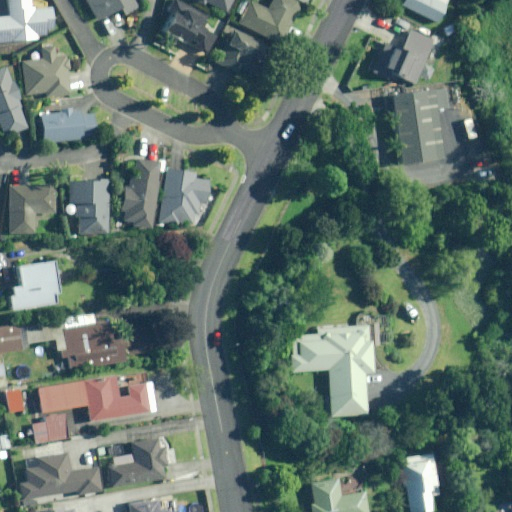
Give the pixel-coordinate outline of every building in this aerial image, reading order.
[(53,6),(30,7),(29,0),(7,0),(8,16),(0,15),(0,40),(38,39),(38,35),(46,35),(46,29),(54,28),(53,6)] [(85,0),(97,20),(120,8),(123,14),(136,7),(132,0),(85,0)] [(170,13),(161,28),(205,52),(216,32),(203,25),(208,16),(180,0),(170,0),(165,10),(170,13)] [(202,0),(226,12),(231,0),(202,0)] [(270,0),(267,8),(251,0),(248,0),(238,21),(281,43),(301,3),(295,0),(270,0)] [(437,22),(446,0),(401,0),(399,4),(437,22)] [(385,43),(372,71),(380,74),(384,67),(414,81),(423,61),(437,67),(444,52),(430,46),(433,40),(423,35),(427,27),(415,22),(402,50),(385,43)] [(233,29),(217,62),(236,72),(238,68),(256,76),(270,47),(233,29)] [(40,47),(40,51),(31,52),(31,60),(22,60),(24,93),(45,92),(46,96),(70,95),(68,54),(53,55),(53,46),(40,47)] [(0,126),(4,136),(26,127),(18,107),(20,107),(16,98),(19,97),(13,80),(10,81),(4,66),(0,67),(0,126)] [(448,107),(446,87),(392,94),(400,163),(442,158),(436,109),(448,107)] [(70,108),(61,109),(61,112),(41,113),(42,141),(95,139),(94,112),(80,113),(80,111),(70,111),(70,108)] [(159,160),(135,158),(134,177),(129,176),(128,186),(123,186),(120,211),(126,211),(125,220),(133,221),(132,225),(153,227),(159,160)] [(197,206),(207,198),(208,179),(194,178),(195,172),(182,171),(183,169),(165,167),(161,222),(192,224),(192,214),(197,214),(197,206)] [(107,178),(68,178),(68,202),(75,202),(75,217),(79,217),(79,233),(108,233),(107,178)] [(54,213),(55,184),(8,183),(7,232),(35,233),(35,213),(54,213)] [(11,309),(52,302),(51,294),(58,293),(52,260),(16,267),(20,287),(11,288),(12,295),(9,296),(11,309)] [(121,347),(127,346),(125,334),(119,335),(116,318),(93,322),(92,314),(24,325),(27,343),(54,339),(55,349),(58,349),(60,358),(66,357),(68,370),(123,361),(121,347)] [(0,326),(0,351),(19,349),(16,324),(0,326)] [(329,370),(331,417),(368,415),(366,374),(374,374),(372,340),(369,340),(368,326),(318,329),(318,335),(293,337),(294,356),(291,356),(292,372),(329,370)] [(7,355),(8,364),(23,362),(22,353),(7,355)] [(154,411),(150,383),(126,386),(127,396),(116,397),(113,375),(82,379),(82,381),(36,388),(40,411),(80,405),(79,394),(84,393),(88,420),(154,411)] [(67,437),(63,414),(43,417),(44,422),(30,424),(34,443),(67,437)] [(131,455),(111,457),(112,465),(106,466),(109,486),(162,478),(156,438),(129,442),(131,455)] [(75,495),(100,490),(96,467),(68,472),(65,453),(35,458),(36,466),(24,468),(26,482),(18,483),(20,499),(74,490),(75,495)] [(432,454),(402,459),(404,469),(400,469),(403,486),(407,486),(410,511),(419,511),(435,509),(433,495),(439,494),(432,454)] [(337,481),(311,485),(313,503),(311,503),(312,511),(367,511),(364,491),(339,495),(337,481)] [(169,511),(168,506),(161,508),(159,500),(127,505),(128,511),(169,511)]
